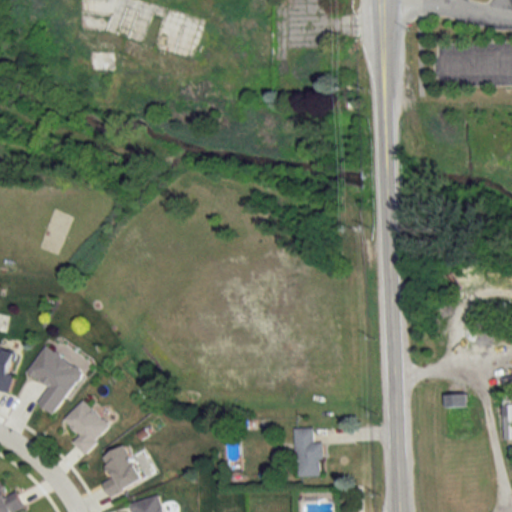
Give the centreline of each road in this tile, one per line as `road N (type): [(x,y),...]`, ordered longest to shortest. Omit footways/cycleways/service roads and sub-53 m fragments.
road 1 (tertiary): [(389,168),(399,511)]
road 2 (tertiary): [(380,0),(389,168)]
